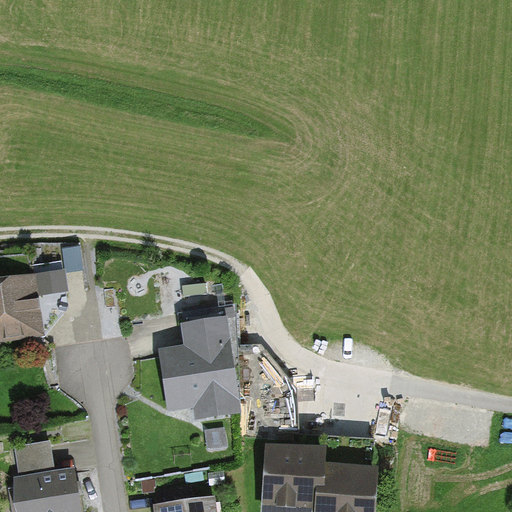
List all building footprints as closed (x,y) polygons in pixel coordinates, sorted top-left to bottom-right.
[(40,278),(0,282),(0,341),(47,336),(40,278)] [(238,319),(189,324),(192,348),(162,351),(169,412),(200,409),(201,421),(249,416),(238,319)] [(292,452),(269,450),(266,505),(319,509),(319,511),(372,511),(377,446),(293,441),(292,452)] [(57,444),(18,450),(27,511),(90,511),(84,470),(61,473),(57,444)] [(224,511),(222,495),(159,505),(160,511),(224,511)]
